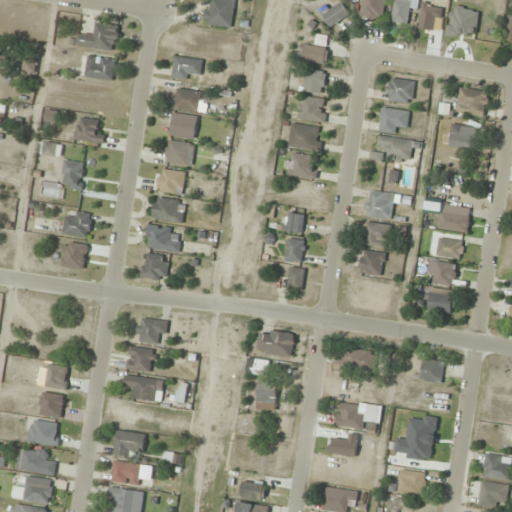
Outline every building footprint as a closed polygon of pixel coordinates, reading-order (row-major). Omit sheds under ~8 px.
[(234,27),(233,0),(206,0),(207,27),(234,27)] [(386,0),(362,0),(361,18),(384,21),(386,0)] [(417,0),(393,0),(394,25),(410,25),(410,9),(417,9),(417,0)] [(328,28),(350,16),(341,1),(320,14),(328,28)] [(120,26),(97,24),(95,34),(78,32),(77,47),(117,51),(120,26)] [(328,46),(303,47),(304,64),(328,63),(328,46)] [(117,61),(89,55),(85,77),(113,82),(117,61)] [(202,79),(202,59),(174,59),(174,79),(202,79)] [(36,72),(36,60),(21,60),(21,72),(36,72)] [(327,72),(306,70),(304,92),(325,94),(327,72)] [(416,82),(390,78),(387,101),(412,105),(416,82)] [(489,93),(461,89),(457,114),(486,118),(489,93)] [(208,111),(208,91),(176,91),(176,111),(208,111)] [(327,99),(301,97),(299,120),(325,122),(327,99)] [(397,133),(398,127),(408,128),(410,111),(382,109),(380,132),(397,133)] [(195,140),(199,117),(174,113),(170,136),(195,140)] [(73,134),(100,148),(106,136),(95,131),(99,124),(82,116),(73,134)] [(444,143),(472,153),(480,132),(452,122),(444,143)] [(324,129),(292,124),(288,147),(320,152),(324,129)] [(413,139),(383,139),(383,160),(413,160),(413,139)] [(195,144),(166,141),(164,163),(193,166),(195,144)] [(62,156),(60,143),(40,145),(41,158),(62,156)] [(316,180),(320,157),(293,153),(289,175),(316,180)] [(60,188),(81,191),(86,164),(65,160),(60,188)] [(460,173),(470,176),(472,165),(462,163),(460,173)] [(184,194),(185,171),(159,171),(158,193),(184,194)] [(391,220),(396,196),(370,191),(365,215),(391,220)] [(183,224),(187,202),(157,197),(153,220),(183,224)] [(440,231),(469,232),(470,206),(426,205),(426,211),(440,212),(440,231)] [(62,232),(87,240),(94,216),(76,211),(74,218),(67,216),(62,232)] [(305,214),(286,213),(284,232),(304,233),(305,214)] [(387,225),(365,222),(363,246),(384,248),(387,225)] [(146,248),(179,253),(181,241),(171,239),(173,229),(149,226),(146,248)] [(462,260),(465,242),(440,238),(437,256),(462,260)] [(305,263),(305,240),(286,240),(285,263),(305,263)] [(387,255),(364,250),(359,272),(382,277),(387,255)] [(170,258),(145,254),(141,277),(166,281),(170,258)] [(427,282),(455,286),(458,265),(430,261),(427,282)] [(304,291),(306,269),(290,268),(287,290),(304,291)] [(428,311),(453,314),(455,292),(430,289),(428,311)] [(138,342),(158,344),(159,335),(167,335),(168,321),(140,319),(138,342)] [(294,355),(295,333),(259,331),(258,353),(294,355)] [(153,373),(156,350),(130,347),(128,370),(153,373)] [(268,374),(268,360),(249,360),(249,374),(268,374)] [(422,382),(444,382),(444,361),(423,360),(422,382)] [(134,390),(132,396),(159,405),(166,385),(129,373),(125,387),(134,390)] [(258,398),(277,398),(277,382),(258,382),(258,398)] [(337,428),(379,432),(381,406),(339,402),(337,428)] [(143,459),(146,435),(117,432),(114,455),(143,459)] [(48,461),(49,453),(19,448),(16,470),(54,475),(56,463),(48,461)] [(164,464),(180,464),(180,454),(164,454),(164,464)] [(484,478),(511,481),(511,478),(511,457),(486,455),(484,478)] [(141,463),(112,463),(112,484),(141,484),(141,463)] [(399,484),(390,484),(389,494),(425,495),(425,474),(399,473),(399,484)] [(52,503),(52,479),(28,479),(28,503),(52,503)] [(507,484),(480,484),(480,507),(507,507),(507,484)] [(141,511),(144,492),(112,488),(108,511),(141,511)] [(355,505),(357,492),(326,488),(323,511),(327,511),(345,511),(347,504),(355,505)] [(266,511),(267,507),(237,502),(235,511),(266,511)] [(14,511),(48,511),(18,503),(14,511)]
